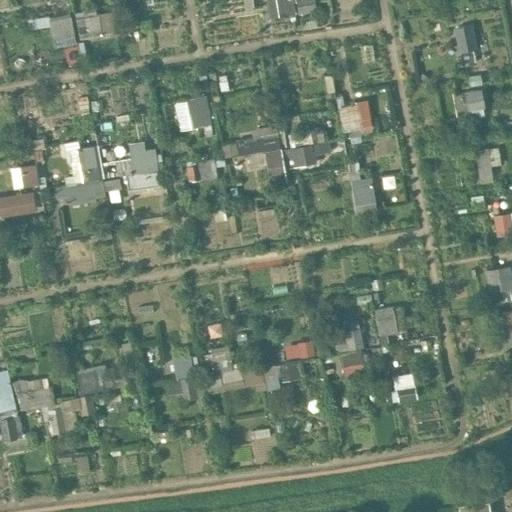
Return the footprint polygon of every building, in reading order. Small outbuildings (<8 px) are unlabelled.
[(269,0),(272,17),(321,11),(320,0),(269,0)] [(83,37),(118,32),(116,13),(80,17),(83,37)] [(57,45),(79,44),(78,15),(55,16),(57,45)] [(458,26),(460,51),(480,48),(478,24),(458,26)] [(487,89),(458,90),(460,117),(489,115),(487,89)] [(177,99),(182,129),(215,124),(211,94),(177,99)] [(347,133),(377,127),(371,99),(342,105),(347,133)] [(281,124),(254,128),(256,137),(224,142),(227,157),(285,148),(281,124)] [(293,146),(317,143),(318,153),(332,151),(328,127),(291,132),(293,146)] [(159,147),(150,149),(148,139),(131,142),(134,157),(118,159),(121,176),(129,175),(131,190),(166,183),(159,147)] [(108,179),(101,144),(83,148),(81,140),(68,143),(75,179),(58,182),(61,198),(73,196),(75,201),(124,192),(121,177),(108,179)] [(293,168),(320,161),(315,143),(289,150),(293,168)] [(496,180),(495,164),(504,164),(502,146),(480,148),(482,181),(496,180)] [(218,177),(217,159),(201,160),(202,178),(218,177)] [(15,166),(17,186),(42,184),(40,164),(15,166)] [(376,176),(355,179),(359,204),(379,202),(376,176)] [(40,193),(0,195),(0,216),(41,214),(40,193)] [(500,235),(511,234),(511,211),(497,213),(500,235)] [(490,299),(511,297),(511,266),(488,268),(490,299)] [(397,305),(401,330),(409,329),(405,304),(397,305)] [(380,334),(399,332),(396,305),(377,308),(380,334)] [(342,324),(344,348),(365,346),(363,322),(342,324)] [(217,365),(232,365),(231,348),(216,349),(217,365)] [(178,355),(179,375),(196,374),(195,354),(178,355)] [(79,369),(83,391),(109,386),(104,364),(79,369)] [(305,364),(249,367),(250,383),(306,380),(305,364)] [(0,409),(18,407),(13,369),(0,370),(0,409)] [(50,373),(16,381),(23,410),(57,403),(50,373)] [(398,375),(401,399),(419,397),(417,373),(398,375)] [(93,393),(62,399),(63,407),(51,409),(56,432),(80,428),(78,418),(97,414),(93,393)] [(111,419),(129,419),(129,403),(111,403),(111,419)] [(23,415),(2,419),(6,440),(26,437),(23,415)] [(488,511),(487,502),(458,507),(458,511),(488,511)]
